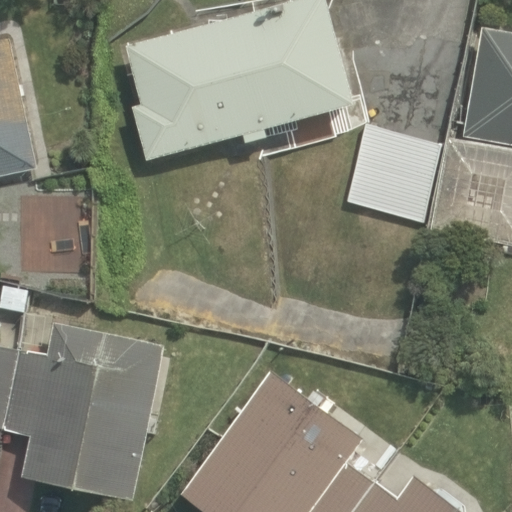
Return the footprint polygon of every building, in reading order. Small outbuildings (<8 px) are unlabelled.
[(361,102),(334,0),(298,0),(131,45),(146,104),(137,106),(152,162),(247,135),(250,144),(273,137),(270,127),(361,102)] [(511,31),(487,28),(470,137),(511,144),(511,31)] [(0,176),(42,168),(15,39),(0,41),(0,176)] [(442,143),(371,129),(356,207),(426,221),(442,143)] [(85,191),(17,189),(14,275),(82,277),(85,191)] [(137,499),(170,343),(60,320),(52,354),(0,344),(0,428),(34,435),(24,477),(137,499)] [(467,511),(418,475),(402,497),(352,462),(368,438),(277,370),(184,493),(210,511),(467,511)]
